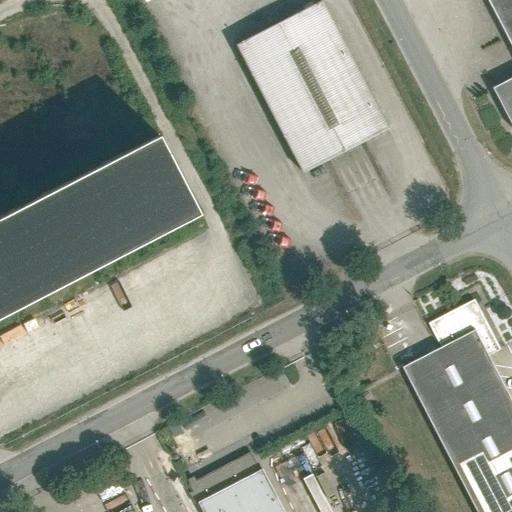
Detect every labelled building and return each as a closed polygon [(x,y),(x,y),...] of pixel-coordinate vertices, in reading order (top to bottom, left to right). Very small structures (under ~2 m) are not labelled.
[(320,0),(237,44),(303,172),(388,128),(321,0),(320,0)] [(511,0),(487,0),(511,47),(511,76),(492,87),(511,126),(511,0)] [(0,316),(199,213),(158,135),(0,216),(0,316)] [(332,159),(341,179),(350,175),(341,155),(332,159)] [(401,368),(475,511),(511,511),(511,402),(488,355),(499,350),(473,300),(428,324),(440,348),(401,368)] [(287,511),(264,468),(262,469),(253,451),(189,484),(192,491),(189,493),(195,504),(198,502),(202,511),(287,511)]
